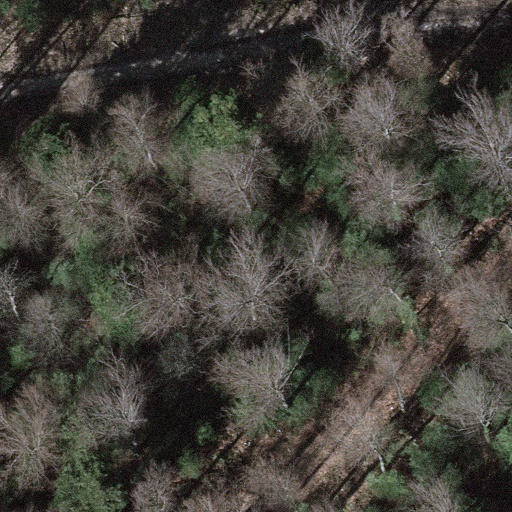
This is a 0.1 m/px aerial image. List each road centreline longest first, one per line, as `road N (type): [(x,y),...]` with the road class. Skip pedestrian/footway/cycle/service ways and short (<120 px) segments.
road 1 (track): [(0,93),(375,27),(511,20)]
road 2 (track): [(233,511),(341,403),(511,264)]
